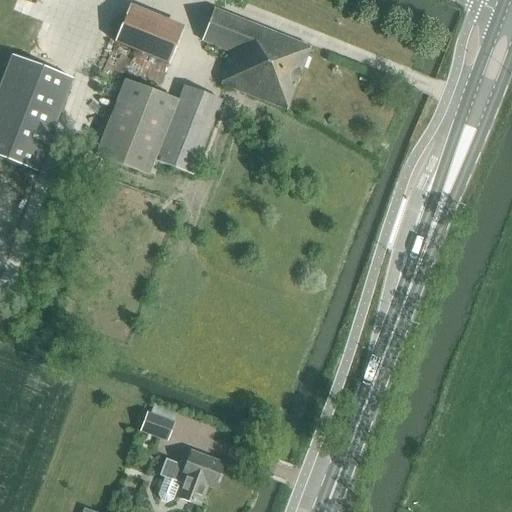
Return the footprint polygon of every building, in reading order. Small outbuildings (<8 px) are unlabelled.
[(128,3),(106,60),(162,81),(184,24),(128,3)] [(286,111),(310,49),(214,11),(202,41),(230,53),(224,68),(227,70),(221,86),(286,111)] [(0,159),(37,174),(73,80),(11,57),(0,85),(0,159)] [(183,86),(177,101),(122,80),(93,156),(150,178),(156,161),(194,176),(223,101),(183,86)] [(141,432),(169,442),(176,423),(149,413),(141,432)] [(225,464),(192,452),(186,469),(165,461),(159,477),(165,479),(158,497),(160,502),(167,504),(173,502),(175,497),(201,507),(209,488),(215,490),(217,484),(220,483),(222,477),(221,474),(225,464)]
